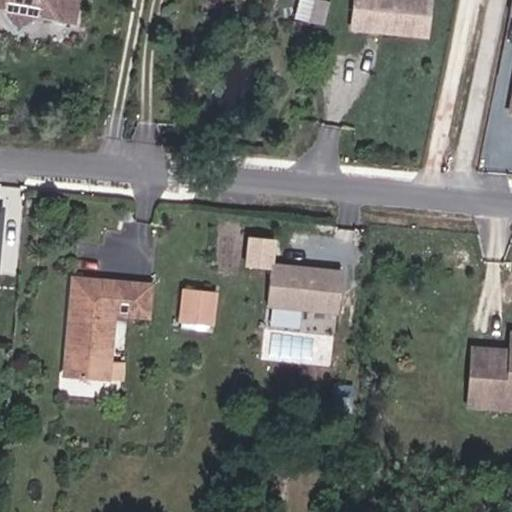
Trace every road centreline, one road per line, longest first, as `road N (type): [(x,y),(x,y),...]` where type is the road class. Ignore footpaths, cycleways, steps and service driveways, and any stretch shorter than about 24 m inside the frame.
road 1 (tertiary): [(452,198),(0,155)]
road 2 (residential): [(452,198),(496,0)]
